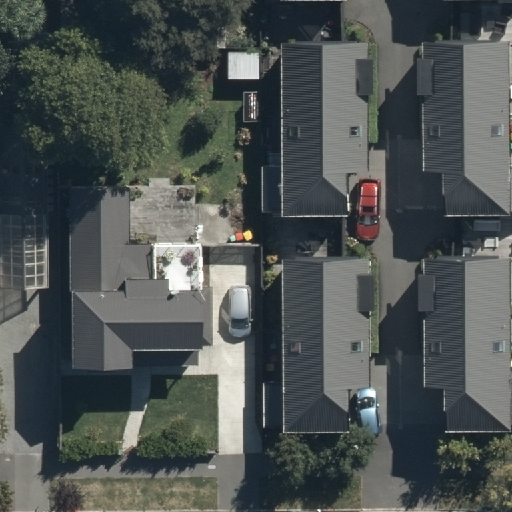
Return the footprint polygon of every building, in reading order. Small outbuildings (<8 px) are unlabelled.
[(375,31),(282,33),(285,206),(347,205),(347,169),(377,169),(375,31)] [(511,37),(425,39),(426,162),(445,162),(445,210),(511,208),(511,37)] [(191,340),(191,279),(147,279),(147,240),(130,240),(131,183),(61,183),(60,355),(123,355),(122,340),(191,340)] [(285,422),(378,420),(375,250),(282,252),(285,422)] [(447,427),(511,426),(511,252),(422,254),(423,385),(447,385),(447,427)]
